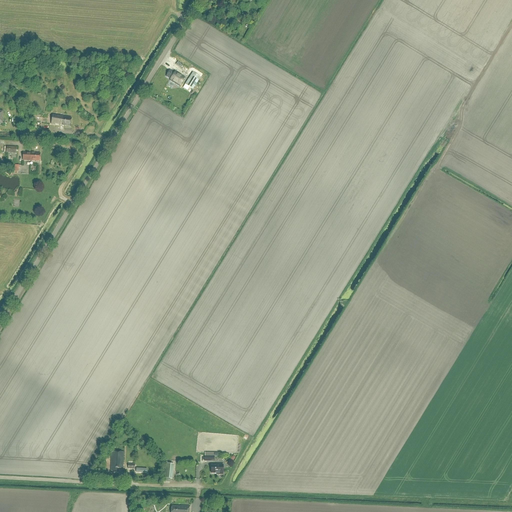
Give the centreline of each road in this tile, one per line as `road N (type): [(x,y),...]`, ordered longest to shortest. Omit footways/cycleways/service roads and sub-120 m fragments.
road 1 (unclassified): [(0,322),(197,0)]
road 2 (track): [(196,511),(197,486),(0,479)]
